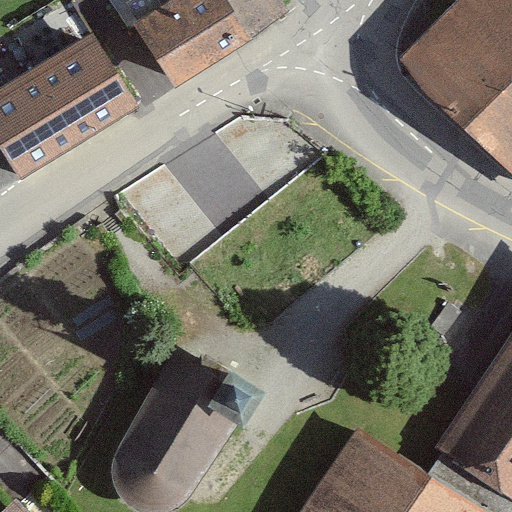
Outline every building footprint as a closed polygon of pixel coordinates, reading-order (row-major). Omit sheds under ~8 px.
[(295,0),(124,0),(178,87),(303,11),(295,0)] [(511,0),(456,0),(401,56),(511,160),(511,0)] [(0,130),(24,171),(144,100),(100,25),(0,84),(0,130)] [(511,511),(511,331),(426,459),(358,420),(296,511),(511,511)] [(230,379),(179,352),(116,447),(111,472),(118,491),(126,503),(146,511),(159,511),(172,511),(185,505),(199,491),(276,393),(236,368),(230,379)] [(7,511),(32,511),(21,500),(7,511)]
